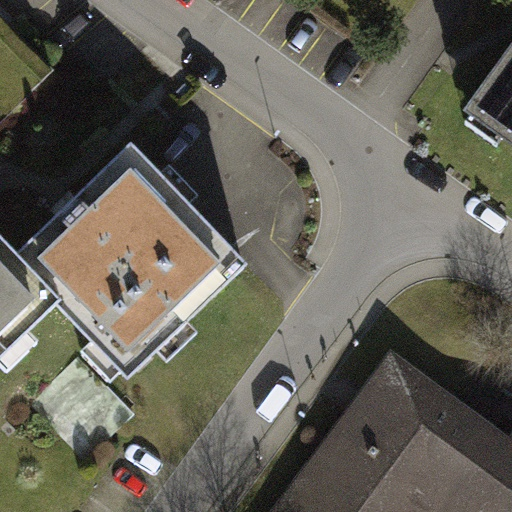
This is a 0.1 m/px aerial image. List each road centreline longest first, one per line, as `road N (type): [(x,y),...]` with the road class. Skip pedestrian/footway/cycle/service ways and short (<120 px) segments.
road 1 (residential): [(183,511),(421,188)]
road 2 (residential): [(421,188),(159,0)]
